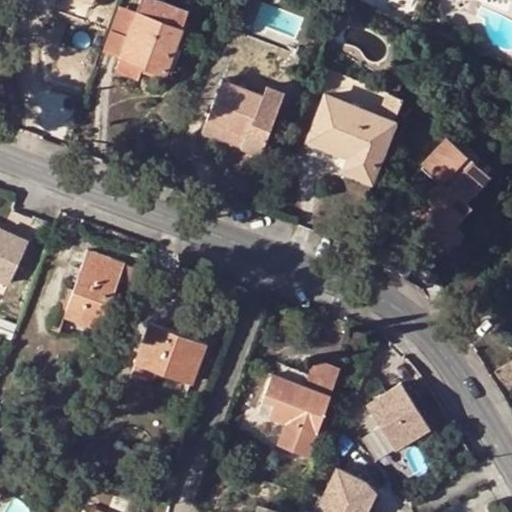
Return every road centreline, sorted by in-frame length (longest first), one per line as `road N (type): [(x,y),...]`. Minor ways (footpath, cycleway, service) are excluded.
road 1 (residential): [(511,466),(425,352),(380,309),(0,159)]
road 2 (unknown): [(198,511),(185,492),(181,460),(241,255)]
